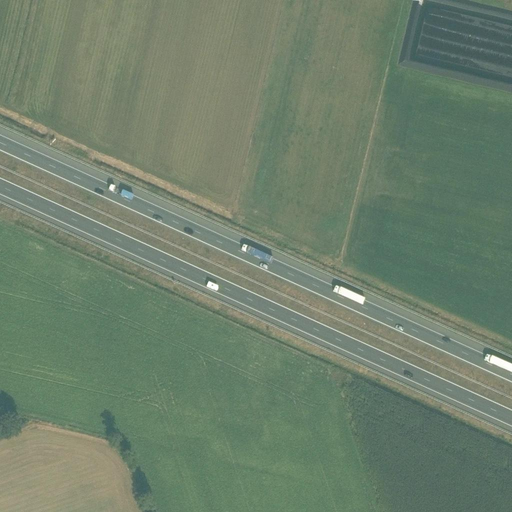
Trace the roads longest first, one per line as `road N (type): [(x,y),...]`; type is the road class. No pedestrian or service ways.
road 1 (motorway): [(0,183),(511,414)]
road 2 (motorway): [(511,369),(0,138)]
